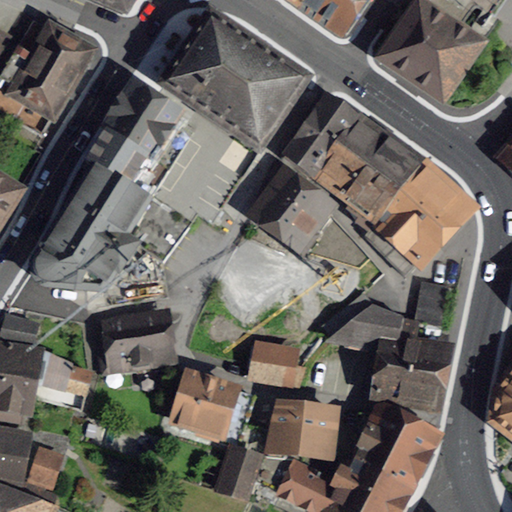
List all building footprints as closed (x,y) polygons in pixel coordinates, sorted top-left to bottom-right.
[(99,0),(124,11),(131,0),(99,0)] [(304,0),(301,6),(339,31),(359,0),(304,0)] [(442,102),(481,47),(419,4),(380,60),(442,102)] [(211,19),(164,86),(260,151),(306,84),(211,19)] [(33,22),(0,78),(0,113),(41,138),(42,136),(39,134),(49,116),(52,118),(89,53),(87,50),(66,36),(65,39),(47,29),(43,34),(33,28),(34,23),(33,22)] [(149,202),(189,141),(169,127),(178,113),(138,87),(135,92),(133,90),(87,162),(92,166),(96,169),(97,168),(149,202)] [(315,175),(316,174),(355,120),(328,101),(288,156),(315,175)] [(382,140),(355,120),(316,174),(378,221),(421,168),(382,140)] [(163,265),(197,217),(211,225),(249,166),(195,131),(189,141),(149,202),(149,203),(128,240),(163,265)] [(121,241),(146,201),(149,203),(149,202),(97,168),(96,169),(36,265),(35,275),(42,285),(102,292),(132,248),(121,241)] [(365,237),(405,279),(468,212),(421,168),(378,221),(365,237)] [(284,178),(255,216),(296,247),(325,208),(284,178)] [(0,224),(19,195),(0,182),(0,224)] [(448,287),(422,284),(415,323),(441,327),(448,287)] [(323,327),(332,338),(372,307),(363,295),(323,327)] [(104,375),(169,371),(162,317),(109,325),(110,332),(98,334),(104,375)] [(7,318),(0,330),(0,343),(31,349),(37,327),(7,318)] [(375,397),(413,404),(412,409),(427,412),(433,407),(436,408),(446,354),(412,347),(413,341),(437,346),(439,331),(401,321),(397,345),(381,342),(377,364),(381,365),(375,397)] [(38,354),(0,347),(0,419),(22,424),(27,397),(83,411),(91,376),(47,363),(38,354)] [(253,380),(298,387),(304,372),(291,368),(293,355),(258,349),(253,380)] [(511,377),(499,394),(494,430),(506,431),(511,436),(511,377)] [(261,461),(263,456),(267,457),(268,452),(272,436),(246,427),(255,399),(189,379),(174,426),(239,446),(237,454),(261,461)] [(276,416),(272,436),(268,452),(330,458),(334,415),(278,408),(276,416)] [(366,445),(357,464),(407,489),(433,437),(434,431),(421,424),(398,417),(395,424),(381,417),(380,419),(372,418),(359,442),(366,445)] [(0,431),(0,480),(18,484),(27,437),(0,431)] [(248,500),(261,461),(237,454),(233,452),(228,466),(220,463),(212,488),(248,500)] [(41,454),(32,480),(51,487),(60,460),(41,454)] [(304,511),(313,511),(343,491),(283,460),(267,491),(303,509),(304,511)] [(357,464),(343,491),(313,511),(395,511),(407,489),(357,464)] [(19,495),(0,487),(0,511),(56,511),(57,511),(19,495)]
